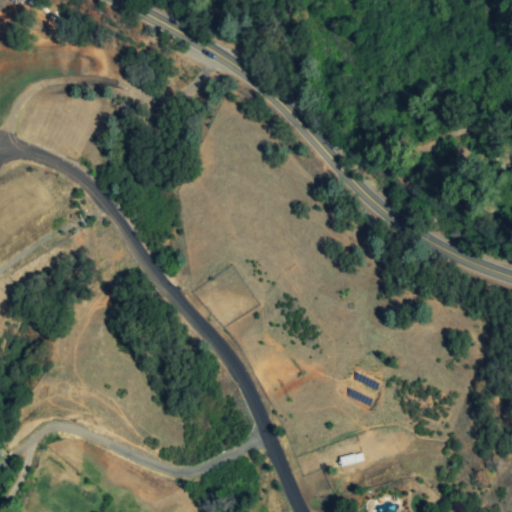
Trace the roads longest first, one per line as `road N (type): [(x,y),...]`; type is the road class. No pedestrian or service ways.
road 1 (primary): [(119,0),(160,17),(262,85),(410,232),(511,279)]
road 2 (residential): [(297,511),(226,359),(157,282),(93,192),(33,153),(0,149)]
